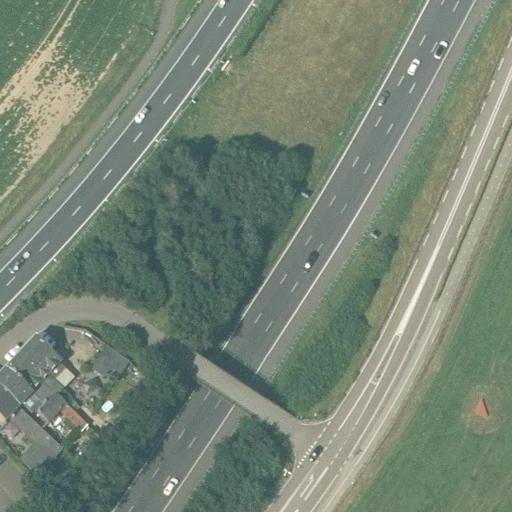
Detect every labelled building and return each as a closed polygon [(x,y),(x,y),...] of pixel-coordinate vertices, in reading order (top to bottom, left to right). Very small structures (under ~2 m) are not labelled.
[(46,404),(60,389),(54,383),(64,372),(60,367),(61,366),(34,341),(8,369),(43,402),(46,404)] [(95,370),(118,384),(130,363),(107,350),(95,370)] [(31,415),(43,402),(8,369),(0,378),(0,392),(19,411),(23,407),(31,415)] [(62,450),(18,412),(19,411),(0,392),(0,420),(5,426),(9,422),(33,445),(19,461),(39,479),(62,450)] [(47,424),(65,406),(55,396),(37,414),(47,424)]
